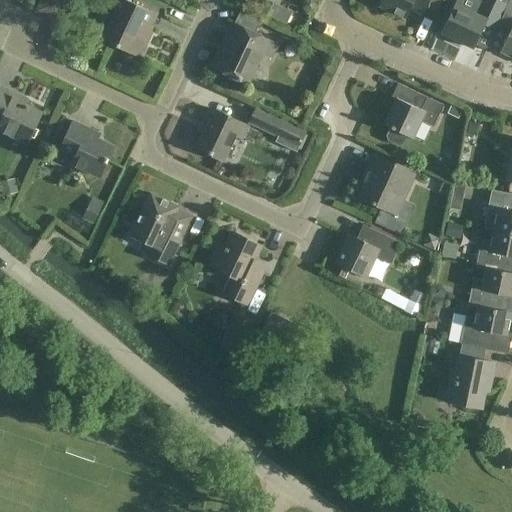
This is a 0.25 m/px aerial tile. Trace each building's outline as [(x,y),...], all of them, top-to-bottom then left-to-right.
[(69,0),(41,0),(37,11),(59,22),(69,0)] [(156,15),(123,0),(109,0),(106,8),(115,12),(101,41),(137,58),(141,48),(144,49),(154,28),(151,27),(156,15)] [(380,0),(378,6),(405,19),(409,9),(422,16),(429,0),(380,0)] [(482,0),(481,3),(474,0),(456,0),(454,5),(449,16),(440,34),(473,49),(484,26),(495,31),(497,27),(496,27),(508,2),(508,0),(482,0)] [(274,2),(268,14),(287,23),(292,11),(274,2)] [(499,52),(511,57),(511,3),(508,2),(496,27),(497,27),(509,32),(499,52)] [(276,45),(232,24),(211,68),(247,85),(262,53),(270,57),(276,45)] [(443,106),(397,84),(391,98),(395,100),(384,126),(390,129),(386,137),(387,141),(397,146),(402,144),(406,136),(412,139),(420,122),(432,128),(434,124),(443,106)] [(20,97),(0,87),(0,131),(26,144),(32,132),(41,114),(17,102),(20,97)] [(451,105),(447,113),(458,119),(462,110),(451,105)] [(247,127),(209,109),(198,132),(203,134),(195,149),(223,162),(235,137),(241,140),(247,127)] [(255,109),(249,123),(277,137),(275,143),(302,155),(312,135),(255,109)] [(469,121),(467,134),(476,136),(479,123),(469,121)] [(93,132),(72,122),(59,149),(75,156),(71,165),(99,178),(113,147),(91,137),(93,132)] [(373,157),(355,197),(373,205),(381,209),(375,221),(389,228),(395,215),(413,175),(391,165),(373,157)] [(442,176),(451,181),(456,170),(447,166),(442,176)] [(15,179),(0,182),(0,190),(2,196),(18,192),(15,179)] [(454,183),(453,192),(463,194),(465,185),(454,183)] [(485,218),(483,229),(492,231),(511,234),(511,194),(502,193),(491,190),(485,218)] [(150,194),(130,237),(152,247),(147,258),(168,268),(192,217),(177,210),(178,208),(150,194)] [(84,215),(82,219),(92,223),(93,224),(101,208),(90,203),(84,215)] [(448,222),(445,235),(457,237),(460,225),(448,222)] [(399,244),(367,229),(361,241),(348,235),(334,264),(364,278),(375,256),(390,263),(399,244)] [(511,234),(492,231),(490,242),(480,240),(474,267),(484,269),(484,268),(486,269),(506,273),(510,257),(511,257),(511,234)] [(260,246),(232,233),(225,248),(218,245),(208,266),(230,276),(221,294),(247,306),(266,266),(253,261),(260,246)] [(428,233),(422,244),(434,249),(439,238),(428,233)] [(444,241),(441,255),(453,258),(456,244),(444,241)] [(466,305),(476,307),(476,306),(498,311),(502,295),(511,297),(511,274),(506,273),(486,269),(484,268),(484,269),(482,280),(472,278),(466,305)] [(430,297),(444,300),(446,291),(441,285),(433,284),(430,297)] [(444,300),(430,297),(428,310),(436,311),(442,307),(444,300)] [(408,300),(403,311),(416,317),(421,306),(408,300)] [(510,314),(498,311),(476,306),(476,307),(474,319),(463,317),(458,343),(490,350),(494,333),(506,336),(510,314)] [(254,321),(235,312),(219,345),(238,354),(254,321)] [(291,323),(270,313),(256,342),(278,352),(291,323)] [(494,363),(458,356),(455,370),(450,370),(447,385),(451,386),(448,403),(480,409),(487,379),(490,379),(494,363)]
